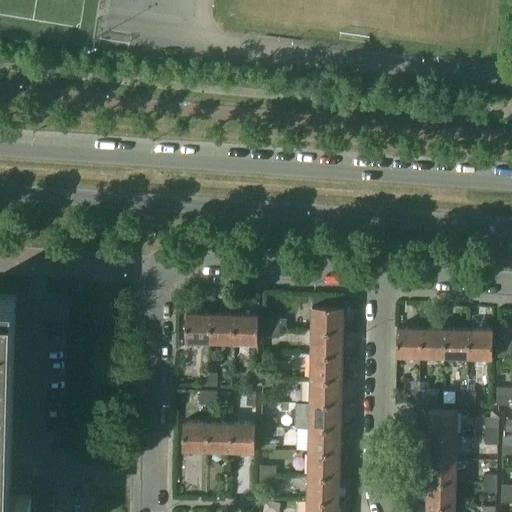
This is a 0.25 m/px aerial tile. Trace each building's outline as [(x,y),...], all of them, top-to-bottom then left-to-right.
[(0,293),(0,511),(44,511),(45,486),(11,486),(15,294),(0,293)] [(312,305),(311,330),(343,330),(343,305),(312,305)] [(185,340),(209,341),(210,312),(186,312),(185,340)] [(234,313),(210,312),(209,341),(233,341),(234,313)] [(258,313),(234,313),(233,341),(257,342),(258,313)] [(276,320),(264,319),(263,329),(276,329),(276,320)] [(421,326),(397,326),(396,354),(420,355),(421,326)] [(444,327),(421,326),(420,355),(444,355),(444,327)] [(469,328),(444,327),(444,355),(468,356),(469,328)] [(492,328),(469,328),(468,356),(492,356),(492,328)] [(276,329),(263,329),(263,337),(276,337),(276,329)] [(343,330),(311,330),(310,354),(342,355),(343,330)] [(511,339),(498,339),(498,348),(511,348),(511,339)] [(511,348),(498,348),(498,356),(511,356),(511,348)] [(342,355),(310,354),(310,378),(341,379),(342,355)] [(275,368),(262,368),(262,377),(275,378),(275,368)] [(200,372),(199,385),(208,385),(209,372),(200,372)] [(217,372),(209,372),(208,385),(217,385),(217,372)] [(247,373),(247,386),(256,386),(256,373),(247,373)] [(275,378),(262,377),(262,385),(275,386),(275,378)] [(341,379),(310,378),(309,403),(341,403),(341,379)] [(509,387),(497,387),(496,397),(509,397),(509,387)] [(411,389),(410,402),(419,402),(420,390),(411,389)] [(428,390),(420,390),(419,402),(428,403),(428,390)] [(208,391),(199,391),(199,403),(208,404),(208,391)] [(217,391),(208,391),(208,404),(216,404),(217,391)] [(458,391),(458,403),(467,404),(467,391),(458,391)] [(475,391),(467,391),(467,404),(475,404),(475,391)] [(256,392),(247,392),(246,405),(255,405),(256,392)] [(295,401),(294,423),(307,423),(308,402),(295,401)] [(341,403),(309,403),(308,427),(340,428),(341,403)] [(457,410),(429,409),(428,434),(456,435),(457,410)] [(497,436),(497,426),(498,417),(491,411),(489,416),(485,417),(484,436),(497,436)] [(274,417),(261,416),(261,426),(274,426),(274,417)] [(182,449),(207,449),(207,421),(183,420),(182,449)] [(231,421),(207,421),(207,449),(231,450),(231,421)] [(255,422),(231,421),(231,450),(254,450),(255,422)] [(274,426),(261,426),(261,434),(274,434),(274,426)] [(340,428),(308,427),(308,451),(339,452),(340,428)] [(456,435),(428,434),(427,459),(456,459),(456,435)] [(511,435),(503,436),(503,445),(511,445),(511,435)] [(497,436),(484,436),(484,443),(497,444),(497,436)] [(511,445),(503,445),(503,453),(511,453),(511,445)] [(339,452),(308,451),(307,475),(339,476),(339,452)] [(456,459),(427,459),(427,481),(455,482),(456,459)] [(273,465),(260,465),(260,474),(273,474),(273,465)] [(483,473),(483,483),(496,483),(496,473),(483,473)] [(273,474),(260,474),(259,482),(272,482),(273,474)] [(339,476),(307,475),(307,500),(338,500),(339,476)] [(455,482),(427,481),(426,505),(455,506),(455,482)] [(511,484),(502,484),(501,493),(511,493),(511,484)] [(511,493),(501,493),(501,501),(511,501),(511,493)] [(337,511),(338,500),(307,500),(306,511),(337,511)]
